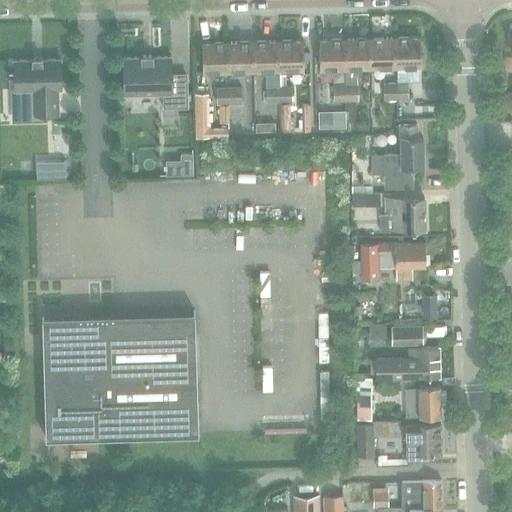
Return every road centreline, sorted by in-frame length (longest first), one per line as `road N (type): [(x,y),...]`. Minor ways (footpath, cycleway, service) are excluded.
road 1 (tertiary): [(474,511),(464,0)]
road 2 (unclassified): [(0,5),(154,0)]
